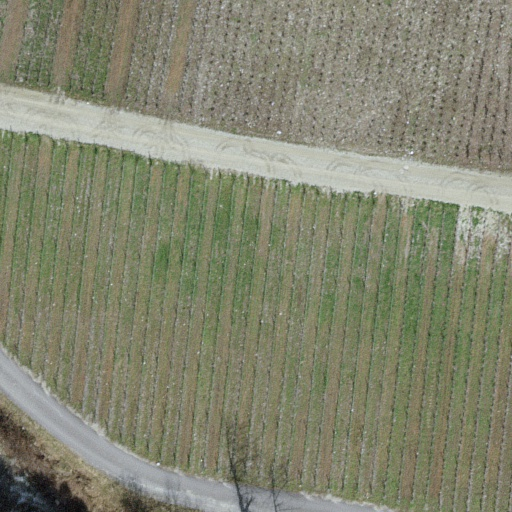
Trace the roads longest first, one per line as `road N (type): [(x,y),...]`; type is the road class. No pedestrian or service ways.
road 1 (track): [(0,105),(511,201)]
road 2 (track): [(0,388),(60,450),(306,511)]
